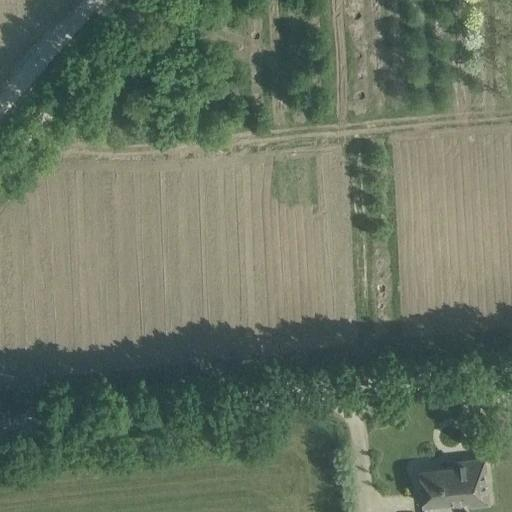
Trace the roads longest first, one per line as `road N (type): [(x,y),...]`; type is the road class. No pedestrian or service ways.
road 1 (unclassified): [(0,421),(511,370)]
road 2 (track): [(140,0),(0,167)]
